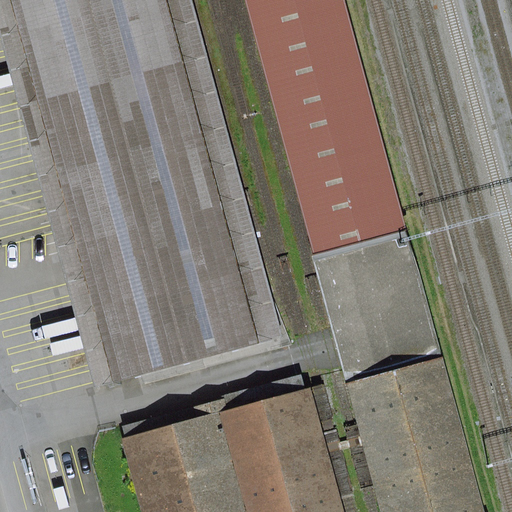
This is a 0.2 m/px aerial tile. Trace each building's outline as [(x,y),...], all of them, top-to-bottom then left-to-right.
[(0,0),(0,24),(97,387),(282,337),(249,212),(191,0),(0,0)] [(246,0),(314,252),(408,227),(346,0),(246,0)] [(314,252),(349,381),(443,356),(408,227),(314,252)] [(349,381),(384,511),(484,511),(443,356),(349,381)] [(343,511),(313,393),(126,441),(145,511),(343,511)]
